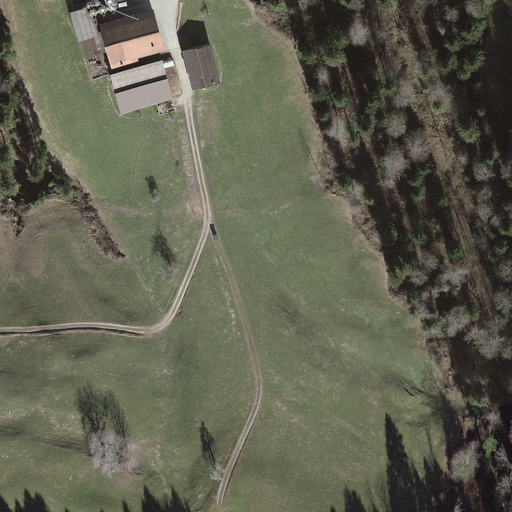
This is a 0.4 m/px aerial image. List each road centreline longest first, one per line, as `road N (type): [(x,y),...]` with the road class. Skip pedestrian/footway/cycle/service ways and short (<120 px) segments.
road 1 (track): [(218,511),(257,385),(206,218)]
road 2 (track): [(0,331),(161,328),(206,218)]
road 3 (track): [(206,218),(165,20)]
